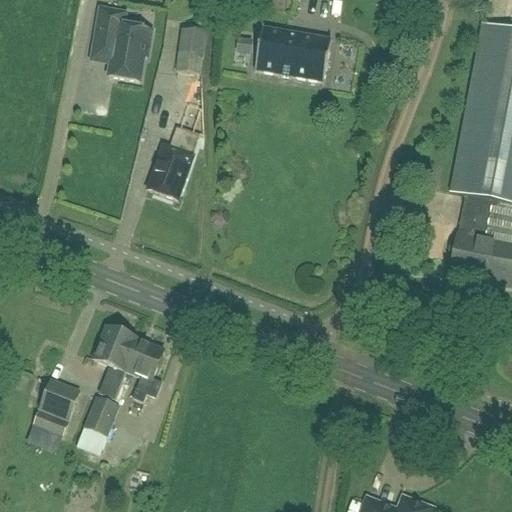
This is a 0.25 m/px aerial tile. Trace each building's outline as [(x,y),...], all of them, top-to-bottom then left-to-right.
[(147,62),(152,35),(123,30),(126,18),(101,13),(94,53),(113,56),(108,82),(140,87),(144,62),(147,62)] [(450,197),(465,200),(492,205),(511,208),(511,35),(482,30),(450,197)] [(330,44),(264,33),(264,32),(262,32),(255,76),(256,77),(256,76),(322,88),(324,88),(331,44),(330,44)] [(200,79),(205,37),(183,35),(178,77),(200,79)] [(237,45),(236,57),(251,59),(252,46),(237,45)] [(192,161),(200,141),(177,132),(169,153),(164,151),(147,195),(177,206),(193,161),(192,161)] [(450,276),(491,284),(490,288),(511,292),(511,247),(485,242),(492,205),(465,200),(450,276)] [(93,364),(125,377),(139,344),(106,331),(93,364)] [(139,344),(125,377),(126,377),(141,383),(132,405),(142,409),(146,400),(156,404),(162,388),(153,384),(164,355),(139,345),(139,344)] [(61,444),(79,397),(49,385),(31,432),(61,444)] [(119,411),(98,403),(96,403),(76,453),(99,462),(107,441),(119,411)] [(426,511),(403,503),(399,511),(387,511),(367,504),(364,511),(426,511)]
